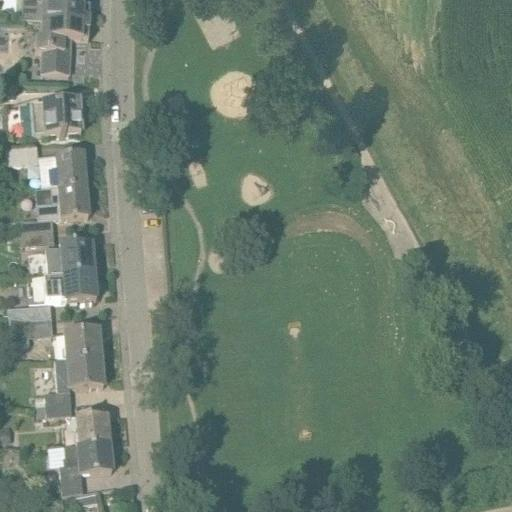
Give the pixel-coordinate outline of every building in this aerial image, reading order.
[(39,26),(87,27),(87,10),(63,9),(63,0),(35,0),(35,4),(19,3),(18,23),(27,24),(27,26),(39,26)] [(61,58),(61,56),(62,44),(86,45),(87,27),(39,26),(38,41),(33,41),(33,56),(61,58)] [(40,141),(79,138),(76,108),(38,111),(6,114),(9,144),(40,141)] [(49,194),(83,191),(80,159),(60,161),(36,164),(35,151),(4,154),(5,172),(38,170),(40,194),(49,193),(49,194)] [(56,211),(57,225),(86,223),(83,191),(49,194),(51,211),(56,211)] [(19,240),(51,238),(50,224),(18,227),(19,240)] [(52,250),(51,238),(19,240),(9,241),(10,253),(52,250)] [(72,247),(56,249),(57,255),(43,256),(45,282),(92,278),(89,249),(72,250),(72,247)] [(37,294),(39,310),(94,305),(92,278),(45,282),(40,282),(42,294),(37,294)] [(24,327),(49,325),(48,311),(5,315),(6,324),(7,324),(24,327)] [(26,344),(50,343),(49,325),(24,327),(7,324),(8,354),(27,352),(26,344)] [(63,365),(99,363),(96,336),(60,339),(63,365)] [(69,409),(68,395),(101,392),(99,363),(63,365),(52,366),(55,400),(35,401),(36,412),(69,409)] [(69,409),(36,412),(29,412),(30,427),(70,422),(69,409)] [(73,453),(107,450),(104,421),(88,423),(88,420),(72,422),(74,440),(71,440),(73,453)] [(57,475),(60,503),(80,500),(78,481),(109,478),(107,450),(73,453),(62,454),(63,474),(57,475)]
